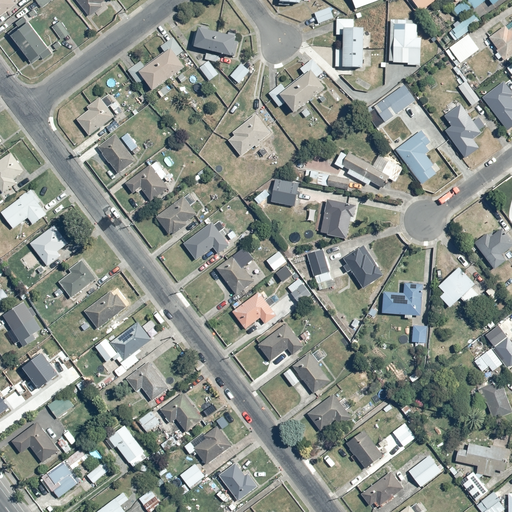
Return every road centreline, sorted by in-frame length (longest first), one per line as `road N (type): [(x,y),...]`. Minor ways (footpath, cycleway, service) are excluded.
road 1 (residential): [(26,111),(323,511)]
road 2 (residential): [(26,111),(172,0)]
